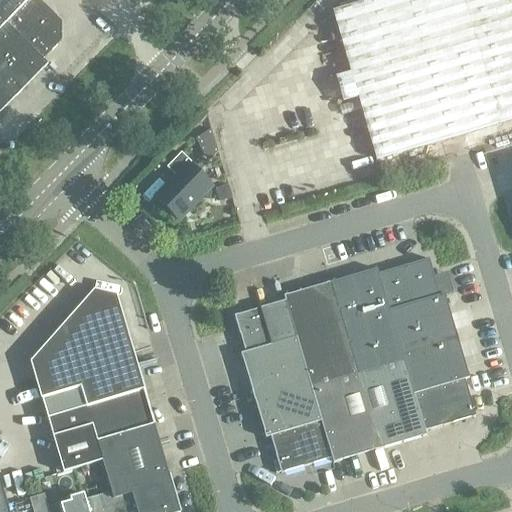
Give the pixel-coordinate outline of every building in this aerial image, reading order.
[(0,0),(0,30),(5,26),(30,0),(0,0)] [(42,62),(42,61),(61,43),(61,23),(36,0),(30,0),(5,26),(42,62)] [(367,152),(511,115),(511,0),(340,0),(320,5),(340,85),(328,88),(335,114),(356,109),(367,152)] [(47,66),(42,61),(42,62),(5,26),(0,30),(0,76),(18,95),(47,66)] [(0,76),(0,113),(18,95),(0,76)] [(154,199),(178,222),(211,188),(189,166),(191,164),(181,154),(166,169),(175,178),(154,199)] [(227,186),(214,190),(219,203),(231,199),(227,186)] [(377,275),(388,313),(440,298),(439,297),(428,260),(378,275),(377,275)] [(403,363),(400,354),(388,313),(377,275),(378,275),(376,270),(330,284),(357,377),(403,363)] [(285,302),(296,340),(308,381),(311,390),(357,377),(330,284),(283,298),(284,303),(285,302)] [(400,354),(456,338),(444,296),(439,297),(440,298),(388,313),(400,354)] [(41,400),(47,420),(63,474),(101,462),(112,498),(112,501),(131,495),(135,511),(178,511),(143,391),(139,393),(112,301),(95,298),(35,365),(45,399),(41,400)] [(261,309),(272,347),(296,340),(285,302),(284,303),(261,309)] [(234,318),(244,354),(245,355),(272,347),(261,309),(234,318)] [(413,396),(437,388),(464,380),(464,381),(469,380),(456,338),(400,354),(403,363),(413,396)] [(240,356),(252,398),(308,381),(296,340),(272,347),(245,355),(244,354),(240,356)] [(426,437),(424,433),(413,396),(403,363),(357,377),(379,451),(426,437)] [(320,422),(331,460),(333,465),(379,451),(357,377),(311,390),(320,422)] [(464,380),(437,388),(448,426),(475,418),(464,381),(464,380)] [(311,390),(308,381),(252,398),(265,440),(269,438),(280,475),(331,460),(320,422),(311,390)] [(437,388),(413,396),(424,433),(448,426),(437,388)] [(135,511),(131,495),(112,501),(112,498),(108,499),(107,495),(85,501),(83,495),(69,499),(70,503),(60,506),(61,511),(135,511)]
